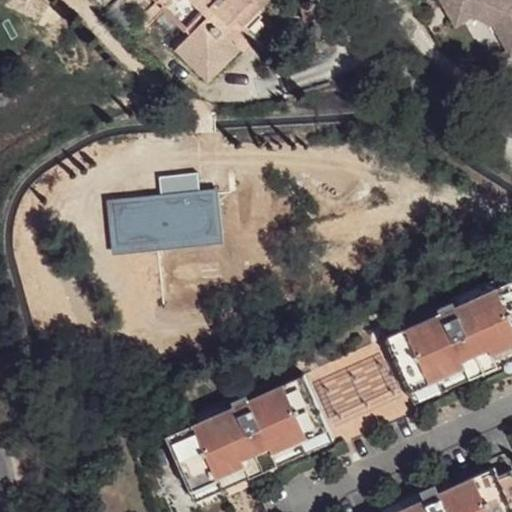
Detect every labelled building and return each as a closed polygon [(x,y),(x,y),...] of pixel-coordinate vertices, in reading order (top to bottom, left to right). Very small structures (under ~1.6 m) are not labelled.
[(158,5),(152,0),(119,0),(141,22),(158,6),(158,5)] [(163,0),(158,5),(158,6),(165,14),(164,15),(190,45),(187,48),(199,60),(219,62),(234,49),(219,33),(227,26),(230,30),(236,25),(254,10),(247,3),(250,0),(163,0)] [(269,5),(264,0),(250,0),(247,3),(254,10),(236,25),(246,36),(264,20),(259,14),(269,5)] [(511,0),(448,0),(458,16),(473,7),(499,21),(511,42),(511,0)] [(219,62),(199,60),(187,48),(179,55),(198,76),(225,75),(241,57),(234,49),(219,62)] [(441,312),(386,337),(410,392),(465,368),(470,378),(498,365),(493,355),(511,346),(511,279),(455,305),(453,301),(439,307),(441,312)] [(511,346),(493,355),(498,365),(511,358),(511,346)] [(465,368),(410,392),(415,403),(470,378),(465,368)] [(222,411),(167,436),(191,491),(246,466),(251,477),(279,464),(274,453),(329,429),(305,373),(236,404),(234,399),(220,406),(222,411)] [(329,429),(274,453),(279,464),(334,439),(329,429)] [(246,466),(191,491),(196,502),(251,477),(246,466)] [(511,511),(511,468),(498,474),(495,466),(439,491),(435,483),(421,489),(425,497),(392,511),(511,511)] [(421,489),(380,508),(382,511),(392,511),(425,497),(421,489)]
